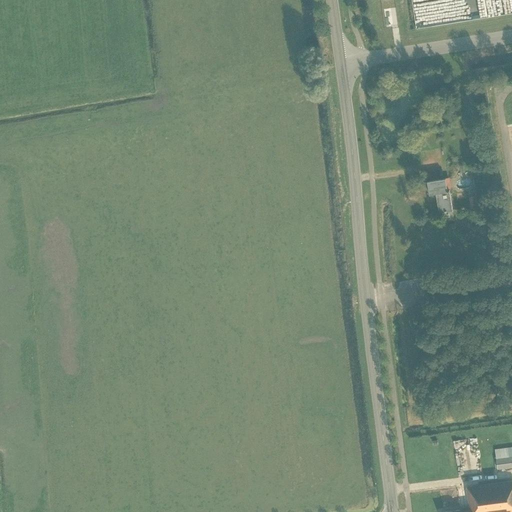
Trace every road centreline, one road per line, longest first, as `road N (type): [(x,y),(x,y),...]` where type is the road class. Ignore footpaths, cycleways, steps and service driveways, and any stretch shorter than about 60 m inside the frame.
road 1 (tertiary): [(391,511),(340,64)]
road 2 (unclassified): [(340,64),(511,35)]
